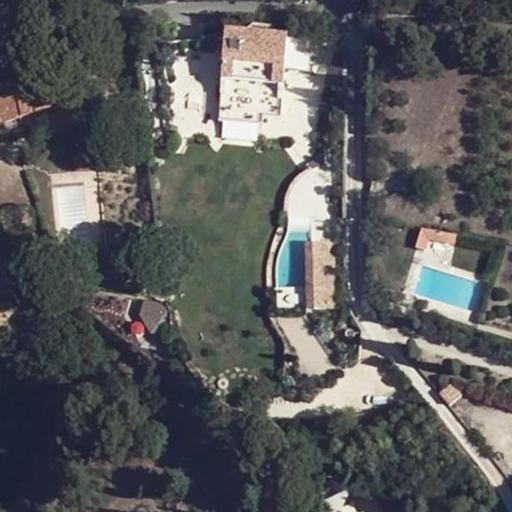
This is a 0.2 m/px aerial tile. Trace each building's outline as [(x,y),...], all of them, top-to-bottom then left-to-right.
[(127,34),(126,27),(100,27),(105,59),(131,56),(127,34)] [(225,41),(218,125),(263,128),(263,120),(281,121),(288,41),(275,40),(275,35),(271,30),(252,29),(246,34),(246,37),(226,35),(225,41)] [(225,41),(202,42),(213,136),(217,136),(218,125),(225,41)] [(213,136),(202,42),(151,46),(164,139),(213,136)] [(25,86),(30,114),(44,110),(49,125),(67,120),(53,78),(42,82),(35,61),(19,65),(20,68),(25,86)] [(0,123),(30,114),(25,86),(20,68),(0,72),(0,73),(2,79),(0,79),(0,123)] [(428,239),(430,231),(420,229),(416,248),(425,250),(428,239)] [(455,243),(456,235),(430,231),(428,239),(455,243)] [(338,246),(317,247),(317,290),(339,289),(338,246)] [(317,290),(282,290),(283,313),(338,310),(339,289),(317,290)] [(452,382),(438,394),(448,407),(462,395),(452,382)]
